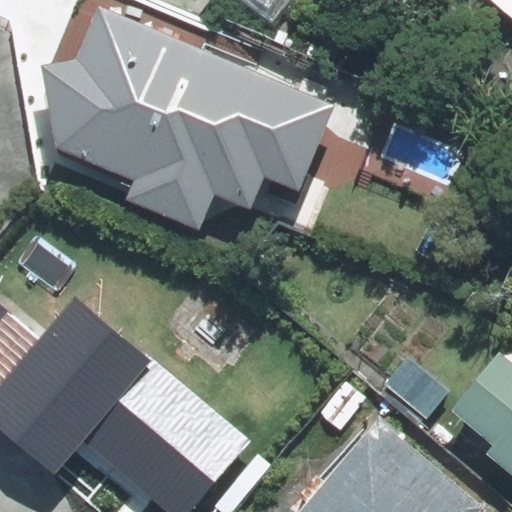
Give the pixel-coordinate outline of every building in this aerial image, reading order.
[(511,0),(472,0),(511,34),(511,0)] [(28,78),(43,162),(124,196),(118,211),(192,241),(205,209),(239,223),(252,190),(291,206),(328,115),(268,91),(282,57),(198,23),(184,57),(85,16),(62,71),(28,78)] [(148,511),(197,511),(248,447),(64,304),(36,339),(2,313),(16,295),(0,282),(0,455),(42,488),(71,451),(148,511)] [(404,361),(375,394),(419,431),(448,398),(404,361)] [(511,385),(487,364),(436,425),(511,488),(511,385)] [(462,511),(363,428),(291,511),(462,511)]
